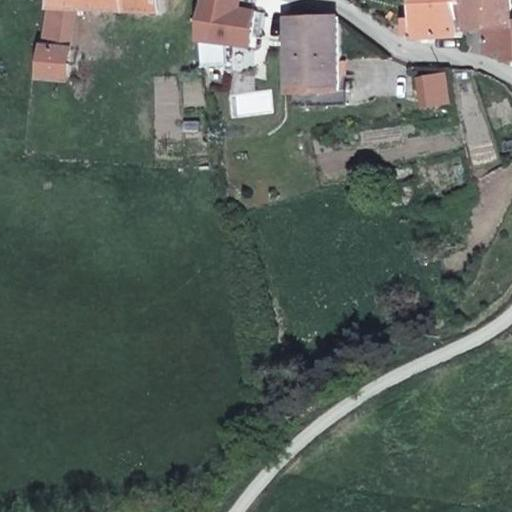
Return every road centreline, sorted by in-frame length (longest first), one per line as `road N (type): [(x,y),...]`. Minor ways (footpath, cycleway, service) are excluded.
road 1 (residential): [(511,300),(435,342),(361,359),(269,436),(218,511)]
road 2 (unclassified): [(511,62),(470,39),(408,47),(359,0)]
